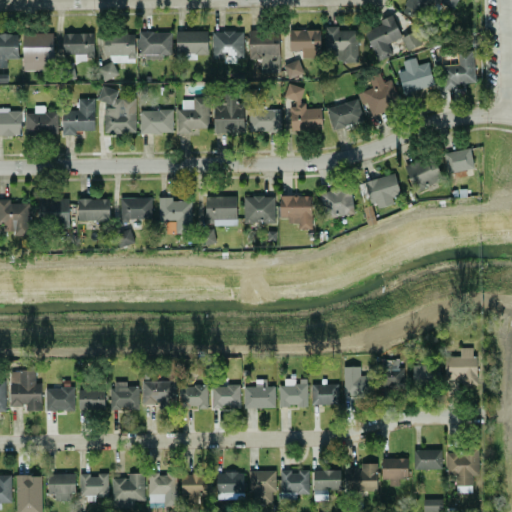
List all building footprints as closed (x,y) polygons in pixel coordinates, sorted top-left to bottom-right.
[(376,60),(392,54),(387,43),(401,37),(392,15),(362,27),(376,60)] [(324,50),(334,51),(334,62),(357,63),(358,30),(337,30),(337,26),(325,26),(324,50)] [(289,51),(302,51),(302,57),(320,57),(319,29),(289,30),(289,51)] [(207,30),(175,31),(175,59),(196,59),(196,54),(207,54),(207,30)] [(171,54),(171,31),(137,32),(138,57),(162,57),(162,55),(171,54)] [(243,60),(242,31),(211,31),(212,58),(223,58),(223,61),(243,60)] [(248,32),(249,58),(260,58),(260,71),(279,70),(278,31),(248,32)] [(406,51),(422,44),(416,31),(400,37),(406,51)] [(93,32),(62,33),(63,54),(74,54),(74,60),(94,59),(93,32)] [(0,66),(6,67),(6,58),(17,58),(18,35),(0,33),(0,66)] [(22,33),(22,65),(52,66),(52,33),(22,33)] [(105,62),(135,61),(134,34),(105,35),(105,62)] [(442,89),(457,89),(457,83),(475,83),(473,50),(456,51),(457,63),(441,64),(442,89)] [(403,94),(434,85),(427,61),(417,64),(415,57),(401,61),(403,68),(396,70),(403,94)] [(288,78),(303,73),(298,59),(283,64),(288,78)] [(118,74),(112,61),(98,67),(104,80),(118,74)] [(359,92),(369,115),(399,102),(389,79),(383,82),(379,73),(368,78),(371,87),(359,92)] [(290,130),(322,129),(321,108),(320,108),(299,103),(303,87),(287,83),(283,97),(294,100),(290,117),(290,130)] [(135,133),(135,97),(116,97),(116,87),(98,87),(99,104),(103,104),(104,133),(135,133)] [(244,132),(243,103),(237,103),(237,92),(225,92),(225,103),(212,103),(213,132),(244,132)] [(62,135),(75,134),(75,131),(94,130),(93,98),(77,98),(78,110),(61,110),(62,135)] [(177,132),(189,132),(189,128),(208,128),(207,98),(181,98),(181,108),(176,108),(177,132)] [(325,108),(332,130),(363,120),(356,98),(325,108)] [(0,135),(21,135),(20,109),(0,109),(0,135)] [(172,109),(139,110),(139,133),(172,132),(172,109)] [(280,109),(247,109),(248,132),(280,131),(280,109)] [(57,134),(56,112),(24,113),(25,136),(57,134)] [(447,173),(474,167),(469,147),(443,153),(447,173)] [(403,166),(414,191),(442,179),(431,154),(403,166)] [(393,203),(391,196),(400,193),(393,172),(364,182),(373,210),(393,203)] [(324,219),(354,213),(348,185),(318,191),(324,219)] [(236,224),(236,195),(205,196),(205,225),(236,224)] [(274,223),(274,195),(243,196),(243,223),(274,223)] [(279,217),(287,217),(287,223),(297,223),(298,229),(311,229),(310,195),(279,196),(279,217)] [(151,196),(119,197),(120,220),(152,219),(151,196)] [(166,233),(191,232),(190,200),(171,201),(171,197),(158,197),(159,221),(165,221),(166,233)] [(0,198),(0,223),(2,224),(2,230),(12,231),(12,235),(27,236),(29,203),(9,202),(9,199),(0,198)] [(38,198),(38,224),(68,224),(68,198),(38,198)] [(77,221),(108,221),(109,198),(78,198),(77,221)] [(476,356),(471,357),(471,347),(459,348),(459,356),(444,356),(445,379),(461,379),(461,384),(477,383),(476,356)] [(398,369),(398,358),(378,359),(379,387),(404,387),(403,369),(398,369)] [(430,376),(428,364),(411,367),(413,379),(430,376)] [(343,396),(372,394),(371,373),(360,373),(359,366),(342,367),(343,396)] [(10,369),(9,405),(26,406),(26,410),(41,410),(41,383),(35,383),(35,370),(10,369)] [(280,405),(307,405),(306,378),(296,379),(296,378),(280,379),(280,405)] [(274,385),(266,386),(266,379),(254,379),(255,386),(243,386),(244,408),(275,407),(274,385)] [(138,409),(138,386),(127,386),(127,381),(111,381),(110,409),(138,409)] [(142,381),(142,406),(174,405),(174,381),(142,381)] [(337,383),(310,384),(311,404),(337,403),(337,383)] [(239,384),(210,385),(211,408),(240,407),(239,384)] [(206,406),(206,385),(178,385),(179,407),(206,406)] [(75,409),(74,387),(44,388),(45,411),(75,409)] [(78,409),(104,410),(105,390),(79,389),(78,409)] [(441,469),(440,449),(413,449),(413,469),(441,469)] [(444,450),(445,473),(455,473),(456,492),(472,492),(472,475),(478,474),(477,449),(444,450)] [(406,457),(381,458),(381,478),(388,478),(388,485),(398,485),(398,478),(407,478),(406,457)] [(376,463),(359,463),(359,467),(344,467),(344,491),(377,490),(376,463)] [(340,469),(312,470),(313,500),(327,499),(327,489),(340,489),(340,469)] [(274,470),(249,470),(250,503),(275,502),(274,470)] [(308,493),(308,470),(279,471),(280,499),(295,499),(295,494),(308,493)] [(216,500),(243,499),(242,471),(215,472),(216,500)] [(75,493),(74,473),(47,473),(47,493),(54,493),(54,500),(69,500),(69,493),(75,493)] [(144,500),(144,473),(128,473),(128,477),(111,477),(112,508),(134,507),(134,500),(144,500)] [(148,506),(176,505),(176,473),(147,474),(148,506)] [(211,494),(210,473),(180,474),(181,495),(211,494)] [(0,501),(11,502),(11,475),(0,474),(0,501)] [(79,496),(107,496),(107,474),(79,474),(79,496)] [(16,511),(41,511),(41,475),(15,475),(16,511)] [(441,499),(422,498),(422,511),(441,511),(441,499)]
